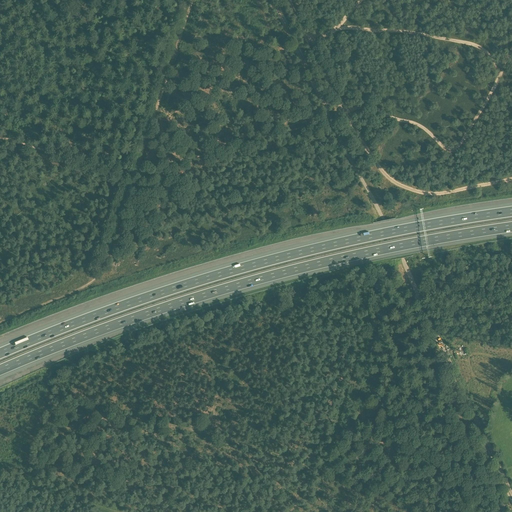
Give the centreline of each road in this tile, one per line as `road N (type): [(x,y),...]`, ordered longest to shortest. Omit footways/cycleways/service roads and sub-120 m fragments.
road 1 (track): [(116,511),(31,486),(74,369),(303,300),(400,305),(420,298)]
road 2 (motorway): [(0,370),(272,275),(511,227)]
road 3 (motorway): [(511,211),(262,261),(0,352)]
road 4 (track): [(58,401),(213,434),(462,511)]
road 5 (track): [(345,111),(372,107),(454,149),(511,47)]
road 6 (track): [(420,298),(511,494)]
road 7 (track): [(345,111),(396,183),(432,193),(511,179)]
road 8 (track): [(133,171),(328,117)]
road 9 (track): [(328,117),(415,288)]
road 10 (track): [(191,0),(133,171)]
road 11 (track): [(335,28),(475,45),(500,73)]
road 12 (track): [(370,303),(321,470)]
road 13 (track): [(0,136),(133,171)]
road 14 (track): [(271,0),(328,117)]
road 15 (track): [(0,323),(100,273),(117,276)]
